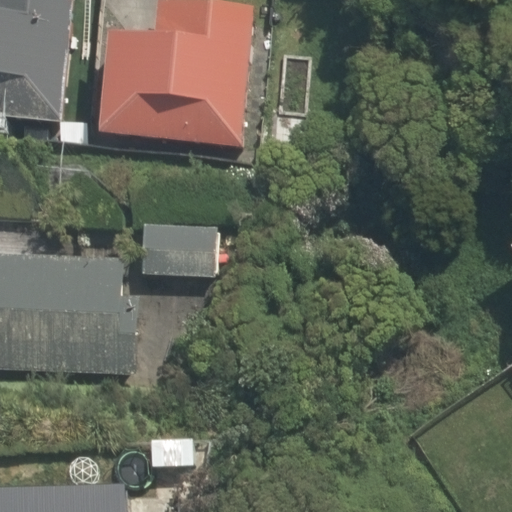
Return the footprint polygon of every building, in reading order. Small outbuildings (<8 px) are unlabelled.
[(0,0),(0,135),(61,142),(75,0),(0,0)] [(238,160),(256,17),(156,5),(153,28),(111,23),(97,143),(238,160)] [(221,242),(147,238),(145,285),(219,289),(221,242)] [(139,274),(0,267),(0,383),(133,390),(139,274)] [(173,511),(174,488),(129,486),(127,511),(173,511)]
